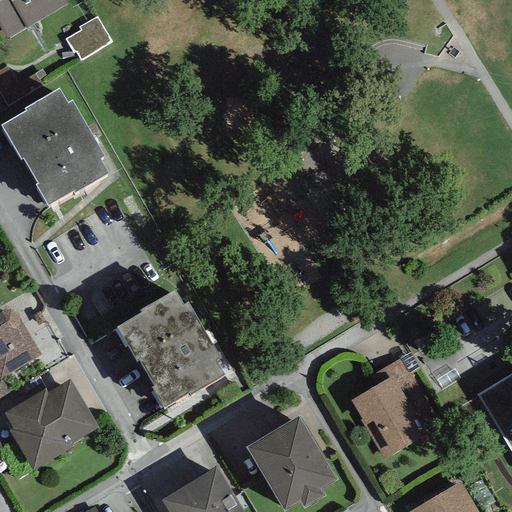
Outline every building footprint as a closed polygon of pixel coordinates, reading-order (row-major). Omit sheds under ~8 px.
[(0,0),(0,28),(7,40),(25,29),(26,31),(67,6),(63,0),(0,0)] [(81,31),(65,40),(73,55),(76,53),(80,62),(112,44),(97,18),(79,28),(81,31)] [(26,121),(2,135),(37,194),(36,195),(48,215),(73,201),(74,203),(109,183),(100,167),(104,165),(72,110),(68,112),(59,97),(24,118),(26,121)] [(141,323),(118,336),(153,396),(151,397),(163,417),(188,402),(190,405),(225,384),(216,369),(219,367),(187,312),(183,314),(175,299),(139,320),(141,323)] [(0,379),(1,380),(41,357),(19,320),(17,318),(13,315),(9,314),(3,315),(0,316),(0,379)] [(383,370),(390,381),(392,380),(420,426),(434,417),(400,360),(383,370)] [(511,376),(478,397),(511,452),(511,376)] [(0,401),(10,396),(1,380),(0,380),(0,401)] [(390,381),(351,404),(384,461),(426,437),(420,426),(392,380),(390,381)] [(98,430),(70,383),(48,396),(46,392),(4,417),(13,431),(9,434),(33,474),(72,450),(70,447),(98,430)] [(300,425),(247,455),(280,511),(297,511),(300,511),(313,511),(326,505),(322,497),(337,489),(300,425)] [(240,511),(216,472),(161,505),(164,511),(240,511)] [(415,511),(475,511),(460,485),(415,511)]
